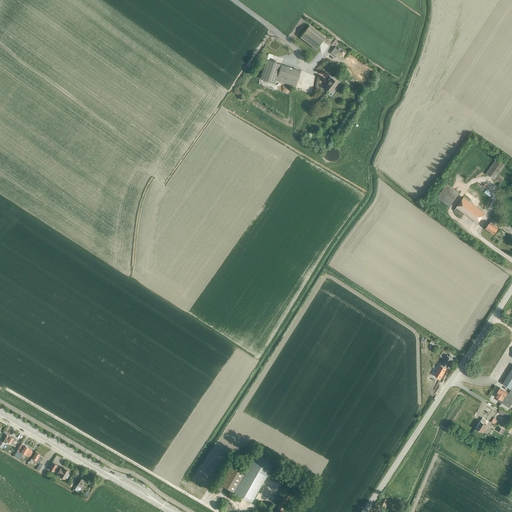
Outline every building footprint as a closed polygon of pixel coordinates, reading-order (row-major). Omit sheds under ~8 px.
[(316,49),(325,37),(309,25),(300,37),(316,49)] [(334,47),(330,53),(337,58),(342,53),(334,47)] [(267,59),(260,79),(274,84),(276,78),(276,80),(295,87),(301,71),(267,59)] [(329,80),(324,87),(331,92),(338,83),(330,77),(328,80),(329,80)] [(496,159),(486,173),(500,184),(504,179),(498,174),(505,165),(496,159)] [(478,223),(485,214),(463,197),(454,210),(462,217),(465,213),(478,223)] [(495,215),(494,216),(485,229),(493,235),(498,228),(494,225),(496,223),(494,223),(498,218),(495,215)] [(441,365),(434,376),(440,379),(446,369),(445,368),(446,367),(448,368),(453,359),(451,358),(452,356),(449,355),(449,356),(447,355),(442,364),(443,365),(442,366),(441,365)] [(511,368),(501,387),(508,392),(510,388),(511,389),(511,368)] [(500,388),(495,396),(499,398),(497,400),(501,403),(506,405),(511,395),(511,390),(509,393),(507,392),(500,388)] [(511,416),(500,409),(498,411),(499,412),(499,413),(503,416),(502,417),(511,423),(511,422),(511,416)] [(483,432),(486,427),(487,425),(488,426),(490,422),(482,418),(480,421),(475,428),(483,432)] [(11,443),(14,438),(9,436),(9,435),(5,433),(3,432),(0,436),(0,445),(3,441),(5,443),(6,441),(11,443)] [(32,453),(33,450),(29,448),(21,443),(14,456),(19,459),(23,453),(25,454),(28,451),(32,453)] [(35,451),(30,461),(31,462),(33,460),(36,461),(35,462),(39,464),(37,468),(42,471),(47,460),(40,455),(40,454),(35,451)] [(257,452),(251,461),(244,474),(231,466),(220,484),(251,502),(274,462),(257,452)] [(49,468),(54,471),(57,465),(52,462),(49,468)] [(69,471),(63,468),(63,469),(61,467),(57,473),(60,474),(59,475),(65,479),(66,477),(67,478),(70,474),(68,473),(69,471)] [(86,497),(88,493),(86,491),(85,493),(80,490),(81,487),(82,487),(85,481),(81,478),(75,489),(77,491),(76,491),(78,493),(78,492),(83,495),(86,497)] [(284,489),(276,505),(273,511),(283,511),(293,494),(284,489)] [(393,504),(394,501),(389,498),(388,500),(383,497),(379,504),(385,508),(389,501),(393,504)]
